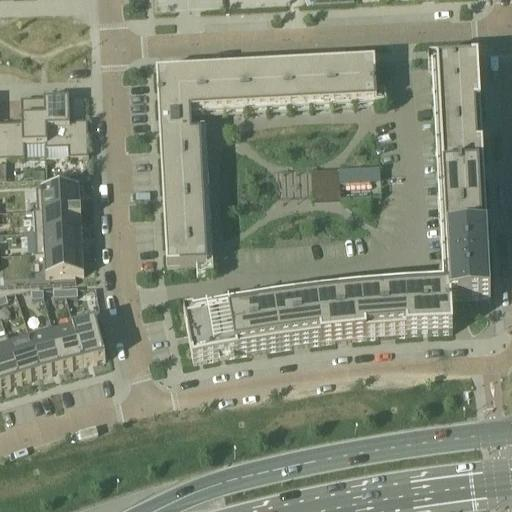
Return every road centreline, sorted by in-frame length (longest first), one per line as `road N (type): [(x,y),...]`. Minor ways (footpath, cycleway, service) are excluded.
road 1 (primary): [(511,433),(348,454),(124,511)]
road 2 (residential): [(501,28),(111,46)]
road 3 (residential): [(511,352),(490,364),(340,376),(147,406)]
road 4 (residential): [(114,93),(126,302),(147,406)]
road 5 (primary): [(321,511),(511,482)]
road 6 (residential): [(501,28),(511,197)]
road 7 (residential): [(147,406),(0,446)]
